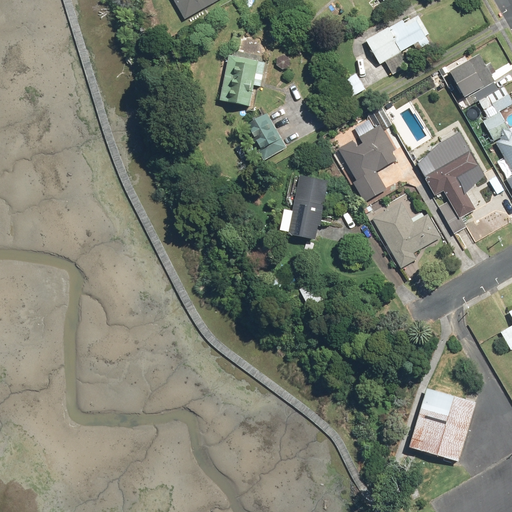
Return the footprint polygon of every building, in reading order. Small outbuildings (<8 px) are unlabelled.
[(174,0),(186,19),(219,0),(174,0)] [(431,35),(420,16),(408,23),(406,20),(369,41),(383,65),(387,63),(395,76),(404,71),(400,64),(409,59),(406,53),(416,47),(418,51),(433,43),(429,36),(431,35)] [(262,89),(267,62),(230,55),(222,102),(254,108),(258,89),(262,89)] [(494,62),(487,66),(482,56),(453,72),(472,106),(481,102),(501,90),(500,88),(493,75),(499,72),(494,62)] [(440,70),(430,76),(440,93),(450,86),(440,70)] [(500,134),(511,128),(502,111),(511,105),(511,98),(505,86),(500,88),(501,90),(481,102),(490,118),(484,121),(497,143),(503,140),(500,134)] [(259,121),(262,126),(253,132),(271,159),(290,147),(270,114),(259,121)] [(389,188),(406,177),(399,164),(401,163),(396,154),(400,151),(381,122),(338,150),(358,180),(353,183),(368,206),(391,191),(389,188)] [(503,140),(497,143),(511,170),(511,177),(507,180),(511,189),(511,129),(511,128),(500,134),(503,140)] [(451,202),(440,208),(456,235),(468,228),(462,219),(478,210),(463,183),(483,172),(462,131),(439,144),(420,163),(437,197),(445,193),(451,202)] [(288,205),(297,206),(296,210),(286,209),(283,233),(292,234),(291,237),(320,241),(321,228),(324,228),(330,181),(291,176),(288,205)] [(403,270),(440,249),(436,243),(444,239),(430,214),(418,220),(415,214),(412,216),(404,202),(374,219),(403,270)] [(329,298),(320,280),(301,290),(310,308),(329,298)] [(511,312),(511,313),(511,315),(511,325),(501,332),(511,349),(511,312)] [(462,398),(432,388),(414,447),(464,462),(482,404),(462,398)]
